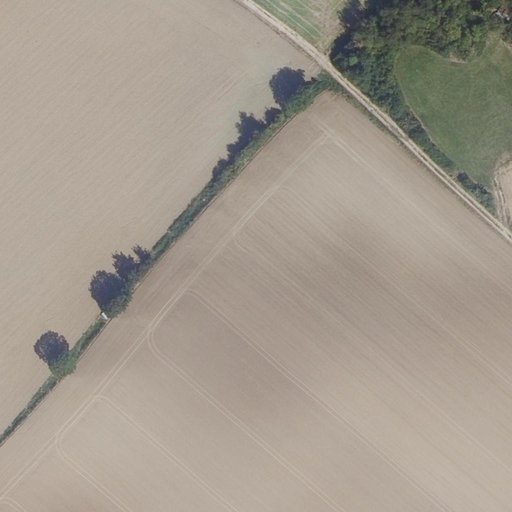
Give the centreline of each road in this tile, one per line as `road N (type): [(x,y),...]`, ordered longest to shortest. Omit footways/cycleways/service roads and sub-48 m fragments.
road 1 (track): [(335,73),(201,209),(0,445)]
road 2 (track): [(511,239),(245,0)]
